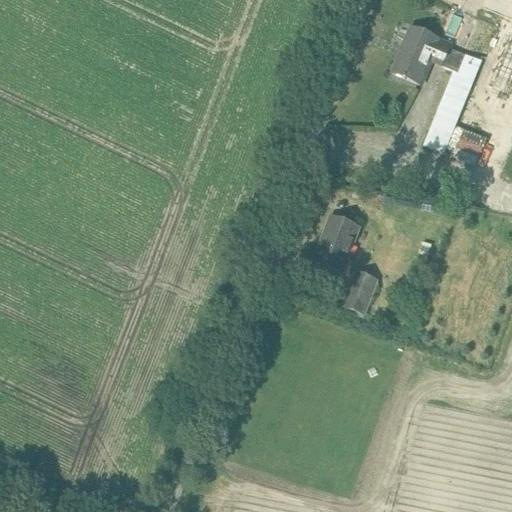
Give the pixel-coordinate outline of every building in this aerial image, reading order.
[(431,58),(444,63),(451,47),(411,31),(401,56),(400,56),(392,75),(420,86),(431,58)] [(443,154),(481,63),(462,56),(455,73),(454,74),(450,72),(427,127),(420,145),(443,155),(443,154)] [(422,203),(403,257),(429,267),(449,212),(422,203)] [(331,219),(314,264),(342,275),(359,230),(331,219)] [(342,309),(365,318),(378,283),(355,275),(342,309)]
